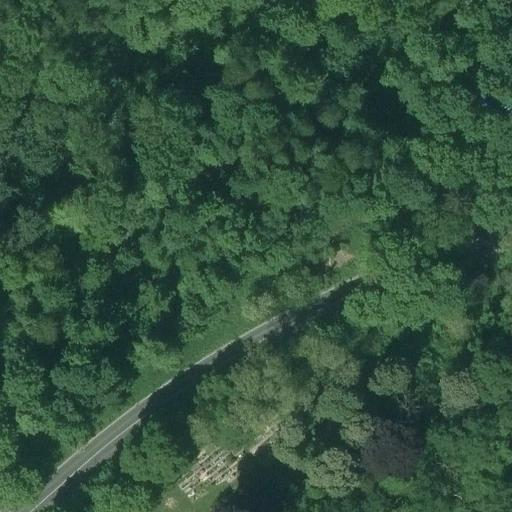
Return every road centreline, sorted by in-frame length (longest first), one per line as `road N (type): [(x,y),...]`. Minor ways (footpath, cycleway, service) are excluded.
road 1 (tertiary): [(32,511),(223,363),(511,225)]
road 2 (track): [(258,0),(90,339),(64,482)]
